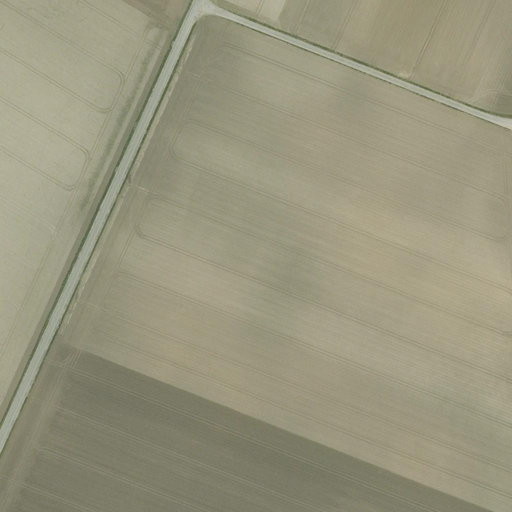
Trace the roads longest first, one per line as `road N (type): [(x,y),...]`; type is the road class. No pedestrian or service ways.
road 1 (unclassified): [(197,3),(0,444)]
road 2 (unclassified): [(511,123),(197,3)]
